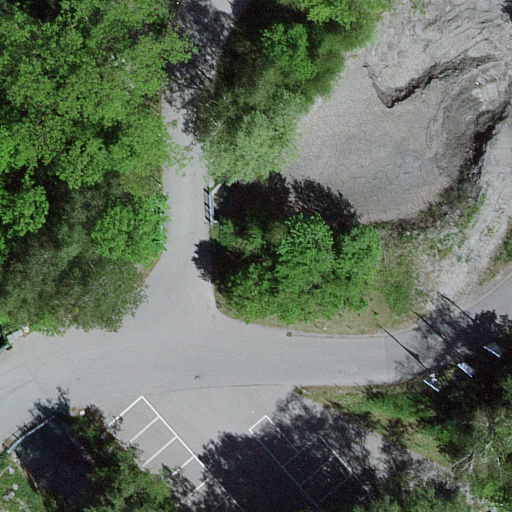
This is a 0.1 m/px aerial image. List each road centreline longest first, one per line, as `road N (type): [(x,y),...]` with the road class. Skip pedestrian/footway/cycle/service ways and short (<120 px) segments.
road 1 (residential): [(511,302),(488,323),(374,357),(249,355),(174,332)]
road 2 (track): [(240,511),(174,332)]
road 3 (residential): [(174,332),(40,367),(0,397)]
road 4 (residential): [(183,152),(190,255),(174,332)]
